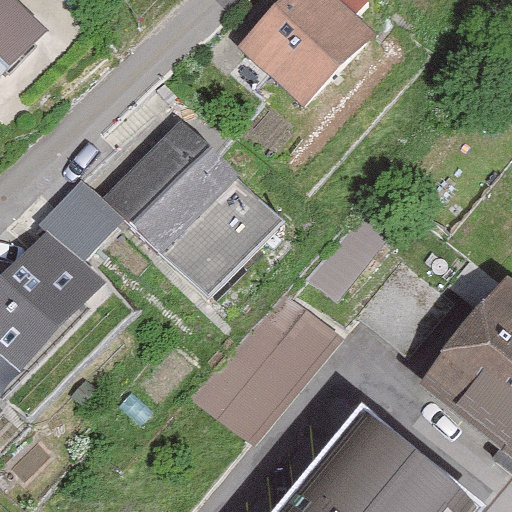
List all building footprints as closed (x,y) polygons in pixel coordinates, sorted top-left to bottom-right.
[(321,0),(315,0),(239,66),(288,123),(368,54),(321,0)] [(0,10),(0,85),(37,51),(0,10)] [(187,138),(100,214),(150,271),(237,194),(187,138)] [(34,261),(0,299),(0,381),(13,393),(87,308),(34,261)] [(511,302),(504,297),(433,386),(511,449),(511,302)] [(254,444),(340,343),(287,298),(201,399),(254,444)] [(471,511),(474,510),(358,415),(278,511),(471,511)]
